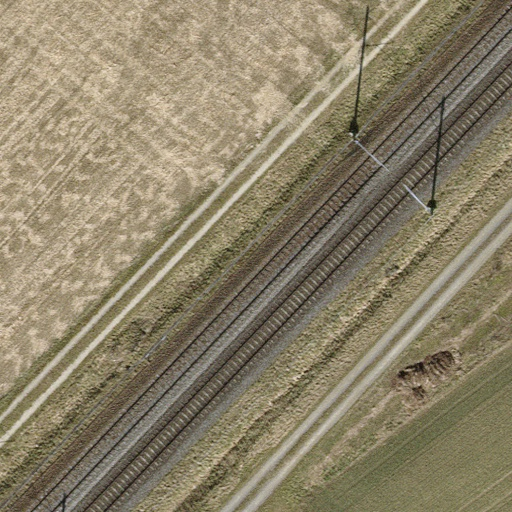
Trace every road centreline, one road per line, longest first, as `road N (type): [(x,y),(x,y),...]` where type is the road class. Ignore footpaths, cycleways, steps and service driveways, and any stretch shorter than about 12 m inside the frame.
road 1 (track): [(0,437),(419,0)]
road 2 (track): [(511,216),(240,511)]
